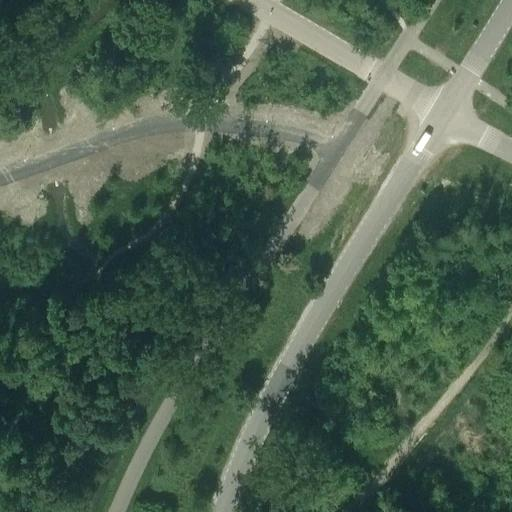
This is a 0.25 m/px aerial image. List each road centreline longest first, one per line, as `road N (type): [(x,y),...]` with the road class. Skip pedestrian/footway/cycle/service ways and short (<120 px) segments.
road 1 (tertiary): [(220,511),(277,384),(443,114)]
road 2 (unclassified): [(443,114),(268,11)]
road 3 (tertiary): [(443,114),(511,2)]
